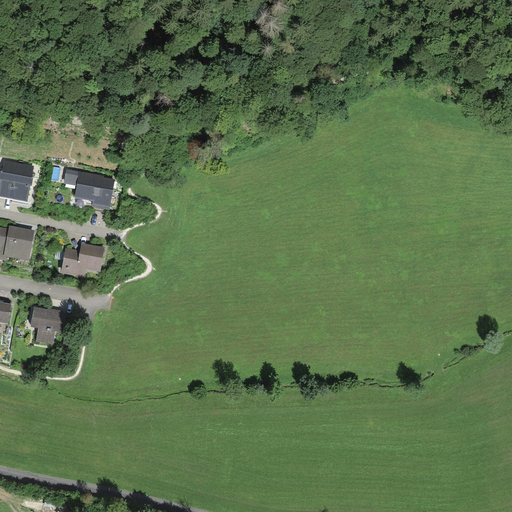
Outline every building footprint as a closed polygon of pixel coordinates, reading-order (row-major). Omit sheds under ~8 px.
[(0,186),(0,198),(24,203),(30,171),(4,165),(0,186)] [(77,202),(109,209),(114,183),(67,173),(64,188),(79,192),(77,202)] [(0,260),(25,265),(30,239),(0,233),(0,260)] [(61,276),(80,280),(82,272),(97,275),(102,254),(81,250),(80,256),(66,253),(61,276)] [(0,323),(5,325),(9,306),(0,304),(0,323)] [(35,342),(50,345),(53,331),(60,332),(63,314),(32,309),(29,326),(37,328),(35,342)]
